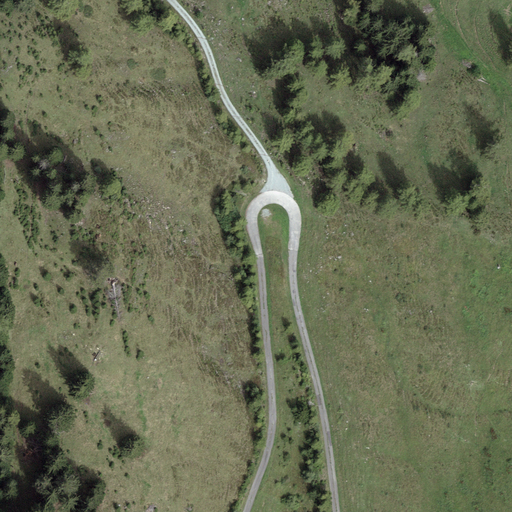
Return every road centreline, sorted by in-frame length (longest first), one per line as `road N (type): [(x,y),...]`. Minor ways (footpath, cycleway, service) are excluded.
road 1 (track): [(335,511),(293,273),(296,218),(284,203),(267,202),(254,213),(273,440),(250,511)]
road 2 (track): [(284,203),(267,161),(219,97),(203,44),(170,0)]
road 3 (track): [(242,0),(267,161)]
